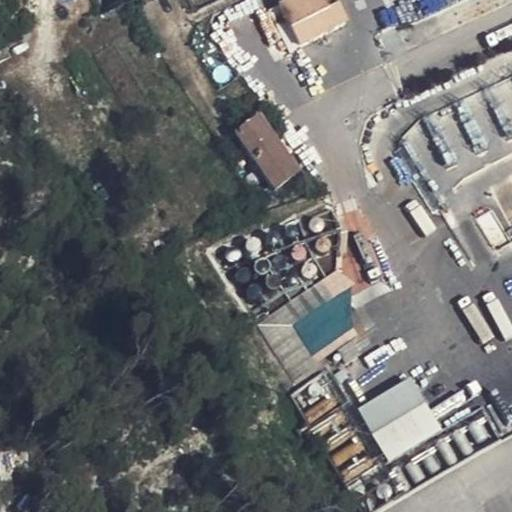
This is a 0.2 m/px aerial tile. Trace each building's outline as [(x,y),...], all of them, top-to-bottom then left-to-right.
[(298,48),(345,26),(336,8),(326,13),(319,0),(296,0),(278,9),(298,48)] [(319,0),(326,13),(336,8),(331,0),(319,0)] [(255,124),(238,136),(276,191),(293,180),(255,124)] [(261,320),(387,278),(362,204),(291,228),(296,242),(261,254),(267,274),(247,281),(261,320)] [(412,377),(358,409),(390,462),(444,429),(412,377)]
